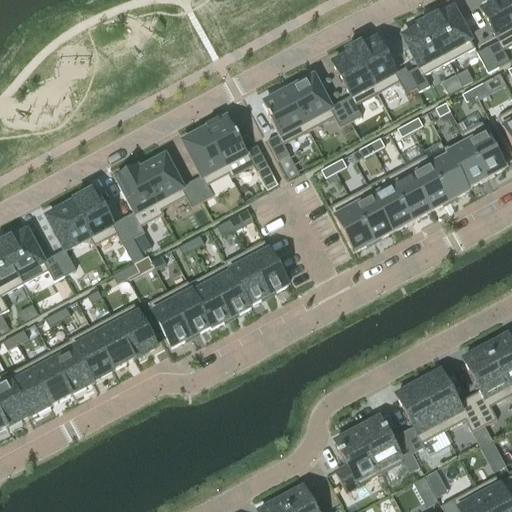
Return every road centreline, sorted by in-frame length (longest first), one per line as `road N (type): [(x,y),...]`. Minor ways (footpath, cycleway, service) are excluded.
road 1 (residential): [(511,212),(198,383),(159,383),(0,469)]
road 2 (residential): [(0,213),(400,0)]
road 3 (residential): [(201,511),(303,457),(335,402),(511,306)]
